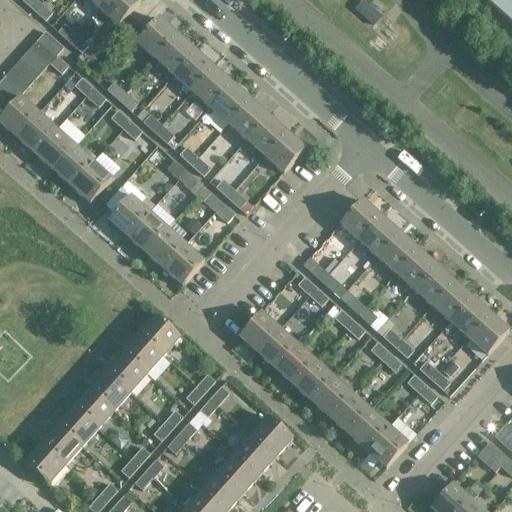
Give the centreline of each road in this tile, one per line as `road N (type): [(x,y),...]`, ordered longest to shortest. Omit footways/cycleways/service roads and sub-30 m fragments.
road 1 (residential): [(389,511),(195,334)]
road 2 (residential): [(370,145),(207,0)]
road 3 (residential): [(223,305),(370,145)]
road 4 (residential): [(511,273),(370,145)]
road 5 (residential): [(396,511),(511,376)]
